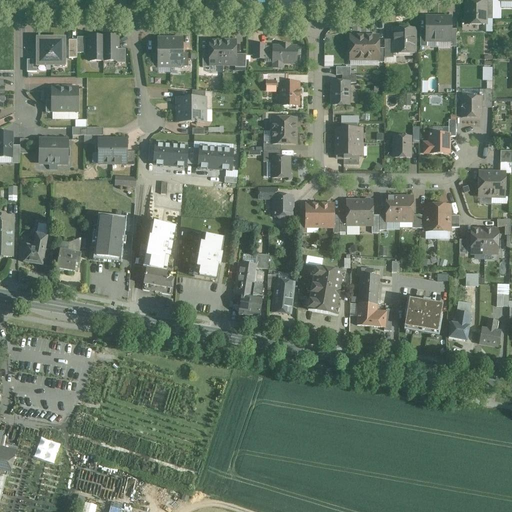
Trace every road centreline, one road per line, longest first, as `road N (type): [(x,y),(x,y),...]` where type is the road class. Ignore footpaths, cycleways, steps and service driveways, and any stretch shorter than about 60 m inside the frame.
road 1 (tertiary): [(511,384),(0,297)]
road 2 (residential): [(318,20),(318,153),(328,175),(450,177),(473,145)]
